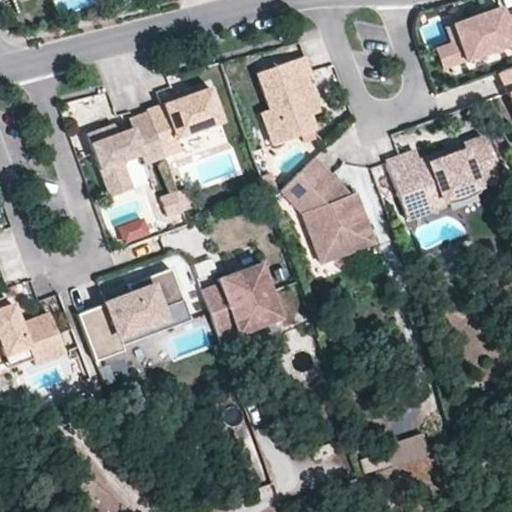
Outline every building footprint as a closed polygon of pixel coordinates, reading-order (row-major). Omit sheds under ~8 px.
[(511,14),(504,18),(501,8),(451,26),(464,62),(511,44),(511,14)] [(464,62),(451,26),(444,28),(449,42),(433,48),(441,70),(464,62)] [(315,102),(305,74),(309,73),(304,56),(255,74),(268,109),(280,143),(315,130),(310,116),(306,105),(315,102)] [(511,68),(497,73),(511,103),(511,68)] [(192,93),(190,86),(176,91),(178,98),(192,93)] [(223,122),(210,87),(192,93),(178,98),(145,109),(146,112),(162,157),(180,151),(176,139),(223,122)] [(319,113),(315,102),(306,105),(310,116),(319,113)] [(280,143),(268,109),(259,112),(271,146),(280,143)] [(162,157),(146,112),(127,119),(131,128),(116,133),(107,137),(103,127),(85,134),(108,198),(132,189),(122,161),(141,154),(144,164),(162,157)] [(116,133),(113,124),(103,127),(107,137),(116,133)] [(498,177),(483,137),(419,162),(415,152),(385,164),(396,195),(411,189),(420,213),(444,204),(442,200),(478,187),(477,184),(498,177)] [(371,236),(355,193),(348,195),(313,159),(279,191),(299,212),(319,263),(346,253),(344,246),(371,236)] [(420,213),(411,189),(396,195),(405,219),(420,213)] [(182,212),(175,192),(159,197),(166,217),(182,212)] [(148,235),(142,219),(119,228),(125,244),(148,235)] [(346,253),(374,243),(371,236),(344,246),(346,253)] [(281,319),(260,263),(216,279),(218,283),(200,290),(218,337),(235,330),(237,335),(281,319)] [(190,320),(170,268),(126,285),(130,294),(76,314),(94,362),(123,351),(122,346),(140,339),(137,331),(163,321),(166,329),(190,320)] [(63,354),(48,313),(19,324),(12,304),(7,305),(0,307),(0,348),(3,356),(28,347),(33,359),(35,365),(63,354)] [(140,339),(166,329),(163,321),(137,331),(140,339)] [(8,368),(33,359),(28,347),(3,356),(8,368)] [(390,468),(430,454),(422,433),(382,446),(390,468)]
